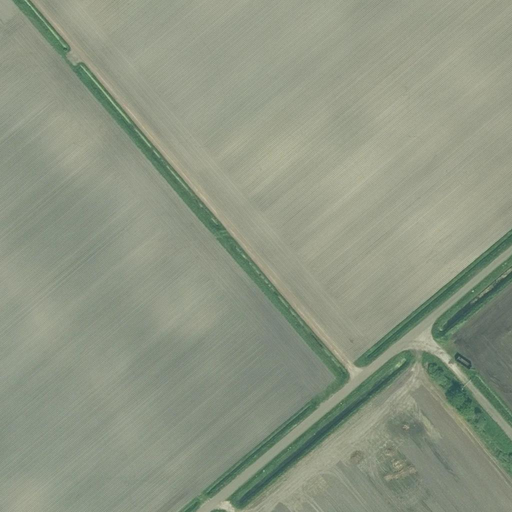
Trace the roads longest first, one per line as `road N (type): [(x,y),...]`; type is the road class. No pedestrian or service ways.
road 1 (track): [(32,0),(357,379)]
road 2 (unclassified): [(200,511),(511,249)]
